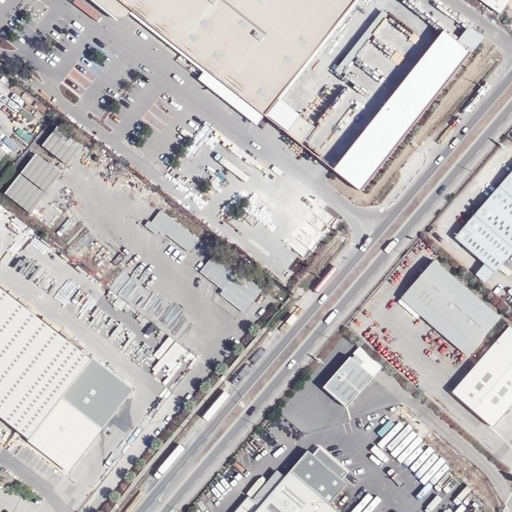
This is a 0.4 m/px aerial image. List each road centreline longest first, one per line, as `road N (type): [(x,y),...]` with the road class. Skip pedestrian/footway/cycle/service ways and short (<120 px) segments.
road 1 (secondary): [(511,76),(140,511)]
road 2 (secondary): [(163,511),(511,106)]
